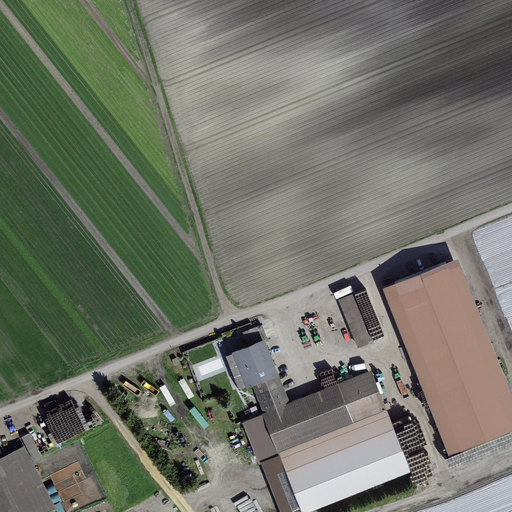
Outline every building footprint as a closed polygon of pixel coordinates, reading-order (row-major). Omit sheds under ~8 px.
[(503,375),(498,361),(487,365),(446,261),(394,281),(461,449),(511,428),(493,379),(503,375)] [(341,295),(357,288),(355,283),(339,289),(341,295)] [(354,293),(340,299),(358,346),(373,340),(354,293)] [(268,340),(262,324),(243,332),(247,343),(252,341),(253,344),(234,351),(247,384),(253,382),(265,412),(242,421),(257,458),(278,450),(302,511),(408,470),(368,371),(284,404),(273,375),(277,373),(264,342),(268,340)] [(135,395),(146,383),(132,370),(121,381),(135,395)] [(0,511),(44,511),(54,507),(23,446),(0,458),(0,511)] [(259,511),(255,500),(240,506),(242,511),(259,511)]
